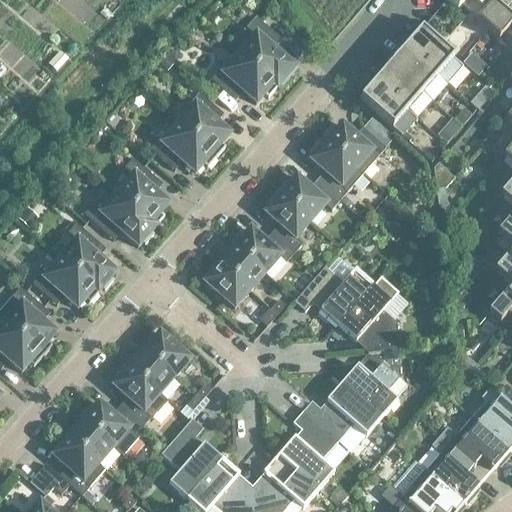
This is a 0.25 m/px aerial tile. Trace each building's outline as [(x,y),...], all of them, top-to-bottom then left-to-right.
[(85,9),(92,0),(74,0),(74,1),(85,9)] [(467,0),(447,0),(445,3),(456,13),(467,0)] [(511,0),(482,0),(490,7),(476,23),(487,33),(511,3),(511,0)] [(511,3),(487,33),(506,49),(511,42),(511,3)] [(277,90),(280,86),(282,85),(284,84),(285,83),(287,82),(288,81),(288,79),(289,77),(289,75),(293,71),(289,66),(288,65),(287,63),(287,62),(285,60),(284,59),(282,58),(280,57),(278,57),(272,52),(281,42),(255,19),(246,30),(255,38),(238,56),(277,90)] [(420,32),(414,39),(405,49),(437,77),(446,86),(462,68),(420,32)] [(433,40),(440,47),(448,39),(440,32),(433,40)] [(390,67),(422,95),(437,77),(405,49),(390,67)] [(167,56),(166,57),(174,64),(175,63),(178,60),(177,54),(173,50),(167,56)] [(238,56),(222,75),(218,72),(210,82),(229,98),(236,89),(255,106),(264,97),(267,100),(277,90),(238,56)] [(471,56),(463,65),(478,78),(486,69),(471,56)] [(166,57),(158,66),(166,73),(174,64),(166,57)] [(375,84),(407,112),(422,95),(390,67),(375,84)] [(501,90),(494,84),(488,91),(495,97),(501,90)] [(366,94),(359,102),(400,138),(408,145),(412,141),(404,134),(416,120),(407,112),(378,87),(369,98),(366,94)] [(495,98),(486,89),(471,106),(481,115),(495,98)] [(215,160),(224,150),(220,146),(228,137),(209,120),(217,112),(198,95),(190,105),(194,108),(177,126),(215,160)] [(471,116),(463,110),(454,121),(461,127),(471,116)] [(511,114),(497,131),(511,144),(511,114)] [(452,121),(448,126),(457,133),(461,129),(452,121)] [(175,159),(194,176),(202,167),(206,170),(215,160),(177,126),(161,145),(157,142),(149,152),(168,168),(175,159)] [(334,136),(330,132),(322,142),(362,177),(385,150),(367,134),(359,143),(341,127),(334,136)] [(441,136),(438,139),(445,146),(448,142),(441,136)] [(310,163),(328,178),(321,187),(339,203),(362,177),(322,142),(314,151),(317,154),(310,163)] [(511,148),(502,160),(511,168),(511,148)] [(132,177),(116,196),(154,230),(163,219),(159,216),(167,207),(148,190),(156,181),(132,160),(124,170),(132,177)] [(445,191),(454,180),(437,166),(433,170),(436,192),(445,191)] [(288,188),(284,185),(276,194),(310,224),(325,207),(331,212),(339,203),(321,187),(313,195),(295,180),(288,188)] [(511,183),(499,198),(511,209),(511,183)] [(436,192),(438,210),(447,209),(445,191),(436,192)] [(264,215),(282,231),(275,239),(293,256),(302,246),(295,241),(310,224),(276,194),(268,203),(272,207),(264,215)] [(150,235),(154,230),(116,196),(100,215),(91,207),(83,217),(107,238),(114,229),(137,249),(142,244),(144,246),(153,237),(150,235)] [(348,210),(352,205),(344,198),(340,203),(348,210)] [(387,203),(377,215),(389,225),(399,213),(387,203)] [(18,220),(28,229),(37,218),(27,210),(18,220)] [(511,218),(497,236),(511,249),(511,218)] [(437,242),(433,219),(424,230),(437,242)] [(76,243),(59,261),(98,295),(102,290),(104,292),(113,283),(110,280),(115,275),(92,255),(99,247),(75,226),(67,235),(76,243)] [(238,237),(230,247),(234,250),(264,276),(279,259),(285,265),(293,256),(275,239),(267,248),(250,232),(242,240),(238,237)] [(452,252),(450,234),(441,235),(443,253),(452,252)] [(421,241),(411,252),(423,263),(433,252),(421,241)] [(222,264),(218,260),(215,264),(249,293),(264,276),(234,250),(222,264)] [(443,253),(446,271),(455,270),(452,252),(443,253)] [(511,253),(494,274),(511,289),(511,288),(511,253)] [(89,305),(98,295),(59,261),(43,280),(39,277),(31,286),(50,303),(57,294),(77,311),(85,302),(89,305)] [(314,263),(311,266),(317,271),(322,265),(319,262),(314,263)] [(204,285),(234,311),(249,293),(215,264),(207,273),(211,277),(204,285)] [(294,305),(305,314),(317,301),(324,308),(319,313),(337,329),(372,289),(355,273),(343,286),(324,270),(294,305)] [(396,326),(382,313),(398,295),(380,280),(372,289),(337,329),(355,345),(363,336),(367,340),(368,356),(398,354),(396,326)] [(290,288),(286,292),(294,299),(301,291),(297,287),(290,288)] [(511,289),(487,316),(507,333),(511,326),(511,288),(511,289)] [(12,300),(0,313),(0,322),(3,325),(42,359),(51,348),(47,345),(55,336),(36,319),(43,310),(19,289),(11,299),(12,300)] [(450,302),(451,313),(461,311),(471,301),(463,293),(456,301),(450,302)] [(269,313),(275,318),(285,308),(278,302),(269,313)] [(269,313),(259,323),(266,329),(275,318),(269,313)] [(29,366),(33,369),(42,359),(3,325),(0,329),(0,359),(2,358),(21,375),(29,366)] [(461,328),(449,329),(451,341),(462,340),(461,328)] [(173,380),(189,362),(159,336),(152,344),(148,341),(139,350),(173,380)] [(128,371),(158,397),(173,380),(139,350),(136,354),(140,357),(136,362),(132,359),(125,367),(129,370),(128,371)] [(448,367),(447,350),(433,351),(434,367),(448,367)] [(388,396),(400,382),(398,354),(368,356),(369,372),(365,376),(356,368),(341,386),(381,421),(397,404),(388,396)] [(468,359),(463,365),(472,373),(477,367),(468,359)] [(463,366),(455,375),(468,387),(476,377),(463,366)] [(142,429),(150,420),(151,421),(166,404),(158,397),(128,371),(129,370),(125,367),(116,377),(120,380),(113,389),(131,404),(123,413),(142,429)] [(481,381),(486,375),(477,367),(472,373),(481,381)] [(211,392),(204,386),(195,397),(202,402),(211,392)] [(353,428),(365,439),(381,421),(341,386),(325,404),(331,409),(324,417),(311,405),(301,415),(337,446),(353,428)] [(485,404),(470,421),(508,454),(511,449),(511,425),(504,419),(511,410),(504,404),(498,398),(489,390),(480,400),(485,404)] [(498,398),(504,404),(505,403),(510,397),(504,391),(498,398)] [(195,397),(185,407),(192,413),(202,402),(195,397)] [(78,420),(112,450),(122,458),(137,441),(134,438),(142,429),(123,413),(116,421),(98,406),(91,414),(87,410),(78,420)] [(333,476),(321,465),(337,446),(301,415),(292,426),(306,438),(299,446),(293,441),(278,459),(318,494),(333,476)] [(78,420),(75,423),(79,427),(68,440),(67,440),(97,467),(112,450),(78,420)] [(456,437),(447,430),(439,440),(466,463),(473,454),(493,472),(508,454),(470,421),(456,437)] [(220,462),(203,447),(198,453),(190,446),(202,432),(191,422),(160,458),(179,474),(167,487),(185,503),(220,462)] [(59,450),(52,458),(69,474),(62,482),(68,488),(81,499),(86,493),(104,472),(97,467),(67,440),(68,440),(64,436),(55,446),(59,450)] [(440,456),(425,473),(431,478),(463,506),(478,488),(458,471),(466,463),(439,440),(432,448),(440,456)] [(286,511),(293,504),(302,511),(318,494),(278,459),(262,476),(271,484),(267,488),(251,490),(252,511),(286,511)] [(208,511),(211,509),(213,511),(252,511),(251,490),(235,491),(230,487),(238,478),(220,462),(185,503),(195,511),(208,511)] [(36,476),(28,485),(44,498),(52,490),(60,497),(68,488),(62,482),(44,466),(36,476)] [(148,475),(142,482),(149,487),(155,480),(148,475)] [(422,511),(427,507),(433,511),(457,511),(463,506),(431,478),(416,495),(410,490),(402,499),(416,511),(422,511)] [(94,500),(86,493),(81,499),(89,506),(94,500)] [(39,505),(32,511),(46,511),(53,504),(45,498),(39,505)] [(130,498),(121,508),(125,511),(127,511),(136,503),(130,498)] [(416,511),(402,499),(390,511),(416,511)]
